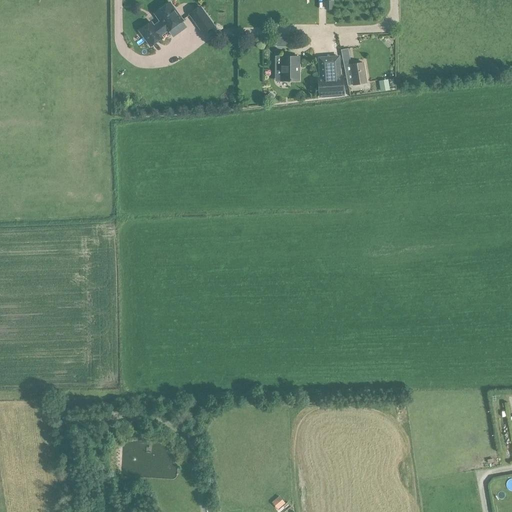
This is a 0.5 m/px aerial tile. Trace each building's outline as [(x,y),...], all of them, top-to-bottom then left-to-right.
[(170,3),(155,14),(161,23),(159,24),(165,32),(167,31),(168,32),(183,21),(170,3)] [(215,28),(200,7),(190,15),(205,35),(215,28)] [(151,23),(140,31),(151,46),(162,38),(161,35),(165,32),(159,24),(155,27),(151,23)] [(364,63),(350,65),(348,49),(341,50),(348,86),(367,83),(364,63)] [(299,57),(277,57),(277,64),(276,64),(276,71),(277,72),(277,81),(299,81),(299,57)] [(318,78),(319,97),(344,95),(342,76),(340,76),(338,57),(319,58),(320,78),(318,78)] [(390,90),(388,80),(379,81),(381,91),(390,90)] [(385,413),(404,414),(404,404),(385,403),(385,413)] [(279,496),(272,503),(278,509),(285,503),(279,496)]
